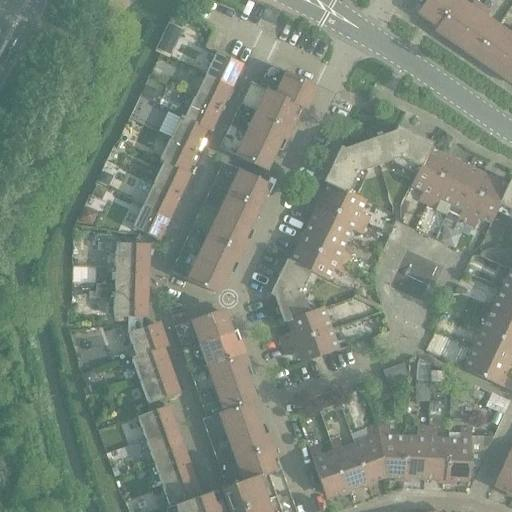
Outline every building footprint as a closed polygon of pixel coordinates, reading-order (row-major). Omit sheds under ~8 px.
[(427,0),(420,11),(418,14),(437,28),(438,28),(457,0),(427,0)] [(457,0),(438,28),(437,28),(435,32),(455,46),(482,6),(474,1),(470,7),(460,0),(457,0)] [(482,6),(455,46),(475,59),(498,26),(486,18),(490,12),(482,6)] [(498,26),(475,59),(495,73),(511,47),(511,31),(510,34),(498,26)] [(164,39),(158,51),(169,57),(175,44),(164,39)] [(511,47),(495,73),(511,84),(511,47)] [(216,53),(206,76),(232,88),(242,66),(216,53)] [(293,105),(298,107),(302,109),(306,111),(317,88),(274,67),(273,70),(274,71),(275,70),(277,71),(274,77),(270,76),(264,89),(264,90),(278,97),(294,104),(293,105)] [(206,76),(195,98),(221,110),(232,88),(206,76)] [(294,104),(278,97),(264,90),(264,89),(255,85),(254,88),(256,89),(256,87),(258,89),(255,95),(251,93),(245,107),(292,130),(302,109),(298,107),(293,105),(294,104)] [(146,88),(142,97),(152,102),(156,93),(146,88)] [(195,98),(185,118),(185,119),(207,130),(207,131),(211,133),(221,110),(195,98)] [(238,122),(242,124),(239,130),(237,129),(237,128),(236,127),(234,130),(273,148),(277,150),(282,152),(292,130),(245,107),(238,122)] [(181,117),(171,139),(197,152),(207,131),(207,130),(185,119),(185,118),(181,117)] [(395,131),(370,140),(379,166),(400,159),(420,168),(421,168),(428,152),(429,152),(433,144),(397,127),(395,131)] [(227,144),(231,145),(228,152),(226,151),(227,150),(225,149),(224,152),(267,172),(277,150),(273,148),(234,130),(227,144)] [(160,161),(164,163),(186,173),(187,173),(197,152),(171,139),(160,161)] [(324,183),(330,186),(330,185),(349,194),(349,193),(358,174),(379,166),(370,140),(345,149),(340,147),(324,183)] [(421,168),(420,168),(413,184),(424,189),(418,201),(427,206),(448,161),(429,152),(428,152),(421,168)] [(448,161),(427,206),(436,210),(447,215),(452,203),(468,170),(448,161)] [(164,163),(154,185),(180,197),(191,175),(187,173),(186,173),(164,163)] [(220,187),(218,186),(217,188),(260,208),(271,186),(228,165),(220,181),(224,182),(221,189),(219,188),(220,187)] [(447,215),(445,217),(456,223),(457,220),(466,224),(487,179),(468,170),(452,203),(447,215)] [(104,172),(99,183),(109,187),(112,181),(110,176),(104,172)] [(487,179),(466,224),(475,228),(481,216),(492,221),(499,206),(507,189),(506,189),(487,179)] [(499,206),(511,211),(511,181),(510,181),(506,189),(507,189),(499,206)] [(154,185),(143,206),(170,219),(180,197),(154,185)] [(330,185),(330,186),(321,204),(366,226),(370,218),(357,212),(363,200),(349,193),(349,194),(330,185)] [(97,186),(92,196),(100,200),(106,190),(97,186)] [(217,197),(214,195),(207,209),(250,230),(260,208),(217,188),(216,190),(218,191),(218,189),(220,191),(217,197)] [(321,204),(312,225),(344,240),(349,229),(362,235),(366,226),(321,204)] [(170,219),(143,206),(133,229),(159,241),(170,219)] [(207,219),(203,217),(196,231),(244,254),(254,232),(250,230),(207,209),(206,211),(207,212),(208,211),(210,212),(207,219)] [(457,223),(454,231),(461,235),(465,227),(457,223)] [(312,225),(302,244),(347,265),(351,257),(339,251),(344,240),(312,225)] [(466,226),(462,233),(469,237),(473,229),(466,226)] [(189,252),(187,251),(186,253),(229,273),(234,275),(244,254),(196,231),(189,246),(193,247),(190,254),(188,253),(189,252)] [(116,244),(98,244),(97,251),(116,252),(115,269),(149,270),(149,245),(116,244)] [(302,244),(293,263),(293,264),(312,272),(311,273),(325,280),(331,268),(343,274),(347,265),(302,244)] [(178,273),(177,272),(175,275),(219,296),(229,273),(186,253),(179,267),(183,269),(180,275),(178,274),(178,273)] [(284,324),(290,321),(309,314),(309,313),(302,293),(311,273),(312,272),(293,264),(293,263),(287,260),(270,296),(274,298),(284,324)] [(115,286),(96,285),(96,292),(148,294),(149,270),(115,269),(115,286)] [(148,294),(96,292),(96,299),(114,300),(113,318),(147,319),(148,294)] [(511,295),(504,292),(495,312),(511,319),(511,295)] [(279,338),(282,347),(328,330),(321,309),(309,313),(309,314),(290,321),(294,332),(279,338)] [(224,310),(179,326),(180,329),(182,328),(181,327),(184,326),(186,333),(182,334),(187,349),(232,333),(224,310)] [(511,319),(495,312),(485,331),(511,343),(511,319)] [(159,323),(128,334),(136,357),(136,358),(159,349),(160,350),(164,349),(168,347),(159,323)] [(328,330),(282,347),(285,356),(301,350),(305,362),(336,351),(328,330)] [(511,343),(485,331),(476,351),(505,365),(511,354),(511,343)] [(237,332),(232,333),(187,349),(188,351),(190,351),(189,350),(192,349),(194,355),(190,357),(195,372),(245,354),(237,332)] [(136,358),(136,357),(132,358),(140,382),(172,371),(164,349),(160,350),(159,349),(136,358)] [(505,365),(476,351),(467,371),(496,385),(511,392),(511,390),(511,381),(500,376),(505,365)] [(245,354),(195,372),(201,387),(205,386),(207,392),(205,393),(204,392),(203,392),(203,394),(249,379),(253,377),(245,354)] [(418,365),(417,381),(429,382),(430,365),(420,360),(418,365)] [(408,376),(404,365),(383,372),(387,383),(408,376)] [(172,371),(140,382),(148,405),(180,394),(172,371)] [(92,372),(80,377),(84,389),(93,386),(95,381),(92,372)] [(430,372),(430,383),(444,384),(444,373),(430,372)] [(252,404),(257,402),(249,379),(203,394),(209,410),(213,408),(215,415),(213,416),(212,415),(211,415),(211,417),(212,417),(252,403),(252,404)] [(467,386),(463,393),(479,401),(483,394),(467,386)] [(212,417),(211,417),(207,418),(208,421),(209,421),(209,419),(211,419),(214,425),(210,427),(215,442),(260,426),(252,404),(252,403),(212,417)] [(169,406),(137,418),(146,441),(177,430),(169,406)] [(265,424),(260,426),(215,442),(216,444),(217,443),(217,442),(219,441),(222,448),(218,449),(223,464),(273,447),(265,424)] [(369,439),(354,445),(368,486),(373,485),(372,483),(385,479),(377,425),(365,429),(369,439)] [(389,426),(377,425),(385,479),(398,479),(398,481),(403,481),(405,437),(389,436),(389,426)] [(417,438),(405,437),(403,481),(407,482),(407,480),(424,481),(425,477),(427,428),(418,427),(417,438)] [(427,428),(425,477),(424,481),(441,481),(441,483),(446,484),(448,439),(436,439),(437,428),(427,428)] [(460,440),(448,439),(446,484),(450,484),(450,482),(469,483),(471,444),(471,430),(461,429),(460,440)] [(177,430),(146,441),(154,464),(185,452),(177,430)] [(330,442),(333,452),(334,455),(335,454),(347,488),(348,491),(363,486),(364,488),(368,486),(354,445),(342,449),(339,439),(330,442)] [(318,446),(309,449),(313,462),(326,499),(343,493),(344,495),(349,493),(348,491),(347,488),(335,454),(334,455),(333,452),(322,456),(318,446)] [(273,447),(223,464),(228,479),(233,478),(235,485),(232,486),(232,484),(230,485),(231,487),(272,473),(272,472),(281,469),(273,447)] [(511,447),(510,451),(495,484),(494,487),(510,494),(510,496),(511,496),(511,447)] [(185,452),(154,464),(162,486),(193,475),(185,452)] [(231,487),(221,490),(229,511),(295,511),(281,469),(272,472),(272,473),(231,487)] [(193,475),(162,486),(170,509),(197,499),(197,498),(201,497),(193,475)] [(197,499),(170,509),(170,511),(223,511),(216,492),(201,497),(197,498),(197,499)]
